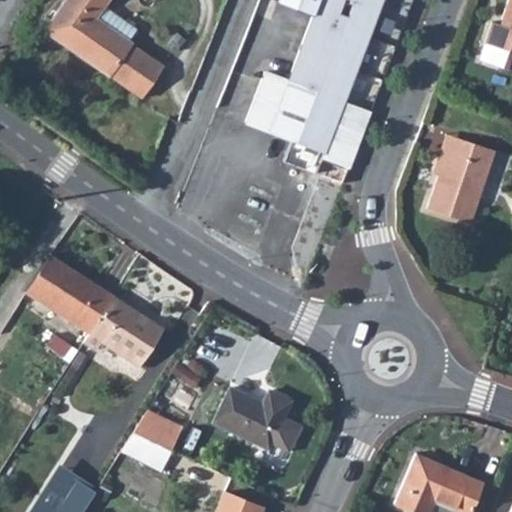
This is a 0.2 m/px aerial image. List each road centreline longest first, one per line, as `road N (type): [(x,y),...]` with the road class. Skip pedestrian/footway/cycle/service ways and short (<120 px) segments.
road 1 (residential): [(390,316),(372,223),(375,191),(447,0)]
road 2 (residential): [(241,0),(153,229)]
road 3 (tertiary): [(349,335),(234,282),(153,229)]
road 4 (tertiary): [(153,229),(0,121)]
road 5 (residential): [(325,511),(371,400)]
